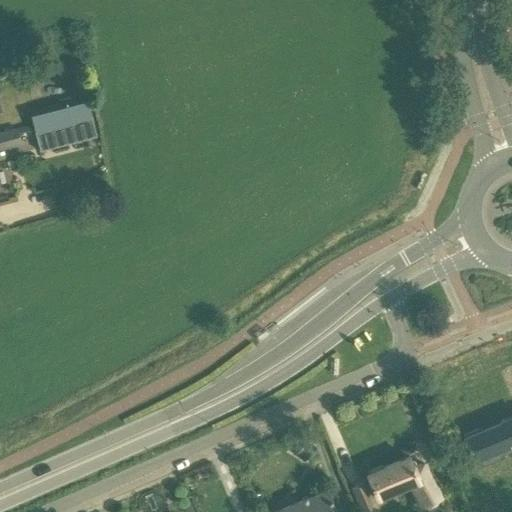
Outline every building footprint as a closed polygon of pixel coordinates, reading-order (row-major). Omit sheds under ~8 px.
[(66,101),(73,126),(92,121),(86,96),(66,101)] [(73,126),(66,101),(48,106),(54,131),(73,126)] [(54,131),(48,106),(29,111),(33,125),(35,134),(36,136),(54,131)] [(17,127),(2,131),(6,148),(21,144),(20,138),(35,134),(33,125),(17,128),(17,127)] [(4,164),(0,165),(0,181),(10,177),(4,164)] [(511,416),(497,422),(498,423),(509,453),(511,459),(511,416)] [(509,453),(498,423),(463,437),(472,458),(468,459),(470,472),(504,457),(503,455),(509,453)] [(407,456),(363,475),(373,500),(408,485),(418,508),(439,499),(423,461),(411,466),(407,456)] [(333,511),(324,490),(271,511),(333,511)] [(373,511),(368,499),(351,506),(353,511),(373,511)]
